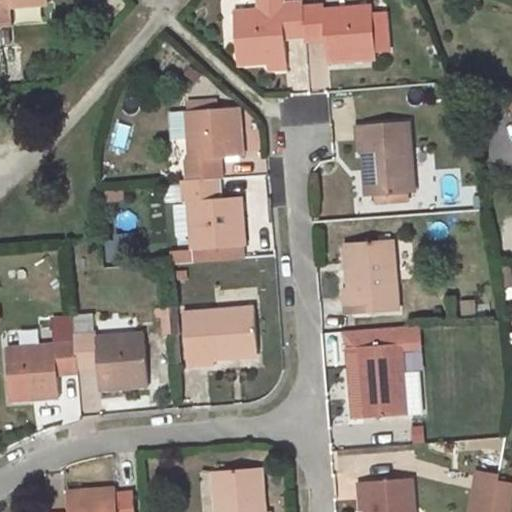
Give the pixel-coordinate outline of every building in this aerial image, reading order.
[(47,0),(0,0),(0,25),(10,24),(9,7),(48,4),(47,0)] [(281,4),(280,0),(258,0),(259,10),(282,8),(281,4)] [(259,10),(232,12),(233,19),(234,38),(236,65),(266,63),(266,71),(286,70),(284,39),(283,32),(303,30),(301,7),(301,2),(281,4),(282,8),(259,10)] [(371,13),(371,6),(322,10),(321,5),(301,7),(303,30),(304,34),(324,33),(324,41),(326,63),(375,59),(375,53),(371,13)] [(390,52),(386,11),(371,13),(375,53),(390,52)] [(234,38),(233,19),(222,19),(224,39),(234,38)] [(303,30),(283,32),(284,39),(304,38),(304,34),(303,30)] [(324,33),(304,34),(304,38),(304,42),(324,41),(324,33)] [(218,98),(186,101),(187,111),(218,108),(218,98)] [(218,178),(223,178),(221,158),(243,156),(239,107),(218,108),(187,111),(191,160),(186,161),(188,181),(218,178)] [(409,121),(356,125),(358,150),(362,150),(363,170),(368,169),(369,196),(415,192),(409,121)] [(188,181),(183,181),(185,201),(189,201),(193,250),(194,262),(246,258),(242,197),(220,198),(218,178),(188,181)] [(189,201),(185,201),(170,202),(174,252),(193,250),(189,201)] [(393,239),(349,243),(351,269),(346,269),(348,289),(344,290),(346,315),(399,311),(393,239)] [(169,307),(154,308),(154,318),(160,318),(161,338),(171,337),(171,336),(169,307)] [(180,335),(178,307),(169,307),(171,336),(180,335)] [(254,307),(183,313),(187,366),(212,365),(212,360),(232,359),(231,355),(258,352),(254,307)] [(93,330),(92,312),(73,313),(73,317),(74,332),(93,330)] [(55,342),(19,345),(6,346),(10,404),(59,400),(57,377),(57,370),(77,369),(77,365),(74,332),(73,317),(53,318),(54,328),(55,342)] [(421,325),(342,331),(348,348),(402,344),(402,350),(422,349),(421,325)] [(54,328),(18,330),(19,345),(55,342),(54,328)] [(142,331),(94,335),(93,330),(74,332),(77,365),(96,363),(96,370),(98,393),(147,389),(142,331)] [(402,350),(402,344),(348,348),(350,375),(355,375),(356,393),(360,392),(362,419),(407,416),(406,400),(404,373),(402,350)] [(96,363),(77,365),(77,369),(77,371),(96,370),(96,363)] [(77,369),(57,370),(57,377),(77,375),(77,371),(77,369)] [(421,399),(419,372),(404,373),(406,400),(421,399)] [(421,415),(421,399),(406,400),(407,416),(421,415)] [(260,495),(258,468),(226,471),(213,472),(216,511),(265,511),(264,494),(260,495)] [(492,511),(497,482),(499,476),(477,473),(470,511),(492,511)] [(414,511),(412,479),(359,484),(361,509),(365,508),(365,511),(414,511)] [(507,511),(511,484),(497,482),(492,511),(507,511)] [(115,491),(115,487),(65,490),(66,511),(132,511),(131,490),(115,491)]
